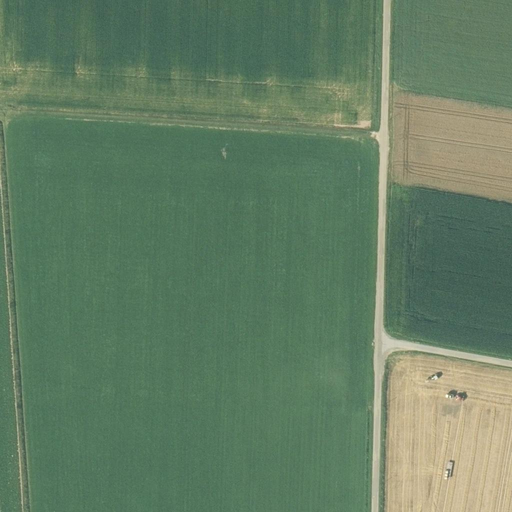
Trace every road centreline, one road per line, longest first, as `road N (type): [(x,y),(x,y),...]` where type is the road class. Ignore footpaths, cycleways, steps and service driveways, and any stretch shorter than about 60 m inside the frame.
road 1 (track): [(0,107),(26,511)]
road 2 (track): [(5,107),(385,132)]
road 3 (unclassified): [(379,338),(387,0)]
road 4 (unclassified): [(375,511),(379,338)]
road 5 (unclassified): [(511,359),(379,338)]
